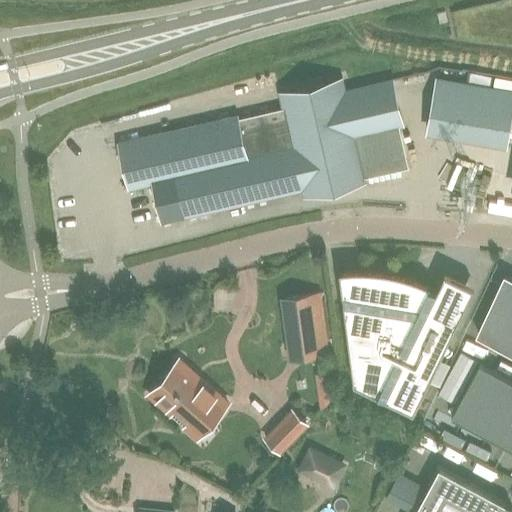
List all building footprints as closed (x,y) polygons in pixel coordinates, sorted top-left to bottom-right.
[(511,113),(511,89),(436,76),(436,79),(429,121),(428,124),(508,137),(511,113)] [(238,113),(142,136),(153,182),(176,177),(185,216),(302,189),(303,195),(367,180),(366,176),(408,166),(399,126),(404,125),(393,77),(345,88),(343,77),(279,91),(283,107),(238,117),(238,113)] [(363,267),(352,267),(340,269),(356,381),(416,409),(475,283),(445,270),(437,287),(430,284),(431,282),(421,277),(410,274),(398,271),(387,268),(375,267),(363,267)] [(511,278),(505,275),(478,332),(511,350),(511,278)] [(327,352),(319,291),(286,296),(295,356),(327,352)] [(225,397),(191,368),(177,356),(147,390),(196,432),(225,397)] [(451,414),(511,446),(511,378),(480,361),(451,414)] [(329,370),(315,372),(321,410),(333,398),(329,370)] [(292,406),(262,436),(280,453),(309,423),(292,406)] [(342,464),(311,449),(302,467),(333,482),(342,464)] [(439,465),(413,511),(507,511),(511,504),(510,503),(510,504),(439,465)]
